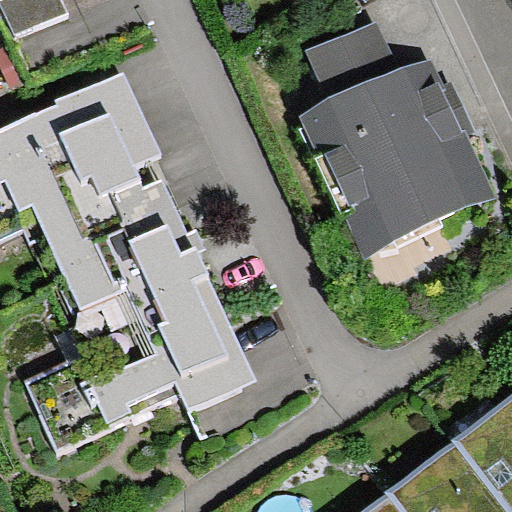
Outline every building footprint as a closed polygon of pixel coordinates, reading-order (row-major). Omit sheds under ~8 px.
[(0,0),(0,24),(13,50),(69,22),(58,0),(0,0)] [(427,67),(406,77),(381,26),(306,64),(331,112),(301,127),(365,253),(490,190),(452,116),(427,67)] [(164,161),(120,71),(2,129),(0,129),(0,243),(20,233),(28,250),(41,244),(83,330),(73,334),(85,358),(23,388),(51,446),(139,403),(174,386),(187,413),(255,380),(188,245),(162,191),(155,194),(143,171),(164,161)] [(511,511),(511,404),(456,449),(507,511),(511,511)] [(398,511),(507,511),(456,449),(390,503),(398,511)] [(398,511),(390,503),(378,511),(398,511)]
